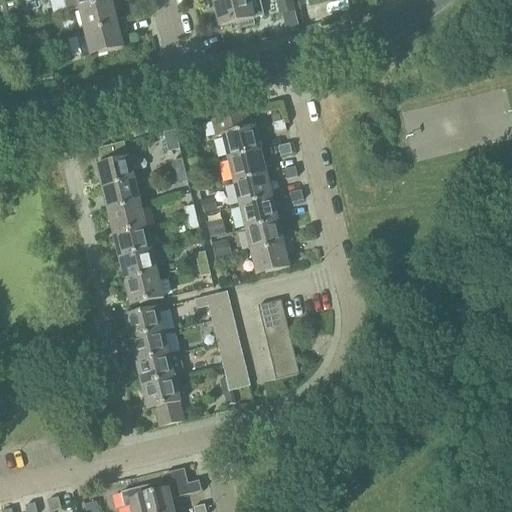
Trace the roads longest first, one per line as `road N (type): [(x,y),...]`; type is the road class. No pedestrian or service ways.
road 1 (residential): [(210,439),(284,420),(314,403),(338,376),(351,343),(351,306),(290,58)]
road 2 (residential): [(0,490),(210,439)]
road 3 (tertiary): [(0,130),(184,84)]
road 4 (tertiary): [(290,58),(369,34),(427,0)]
